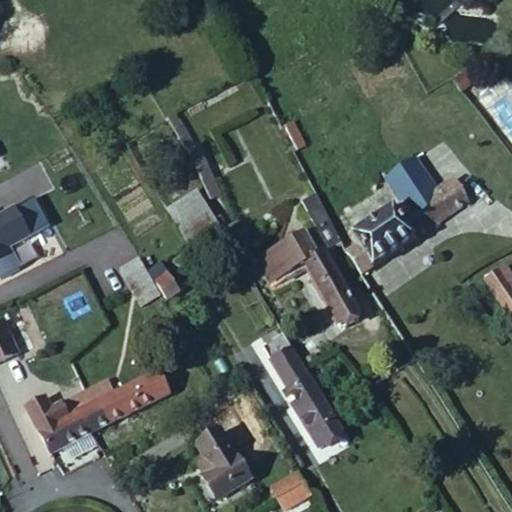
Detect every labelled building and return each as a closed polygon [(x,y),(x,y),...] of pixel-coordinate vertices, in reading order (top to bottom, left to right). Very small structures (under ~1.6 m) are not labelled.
[(179,115),(166,122),(179,145),(186,161),(191,171),(195,183),(198,192),(204,206),(211,220),(215,229),(224,227),(213,197),(218,196),(208,166),(204,168),(179,115)] [(410,220),(439,199),(415,166),(385,186),(404,211),(410,220)] [(352,244),(357,250),(374,274),(469,210),(454,189),(439,199),(410,220),(404,211),(352,244)] [(204,206),(198,192),(169,209),(188,245),(215,229),(211,220),(204,206)] [(326,223),(309,195),(295,203),(311,232),(326,223)] [(0,260),(8,256),(5,252),(26,241),(11,212),(0,218),(0,260)] [(339,247),(326,223),(311,232),(291,244),(261,258),(270,280),(278,278),(280,281),(306,269),(336,325),(344,331),(360,324),(359,316),(325,254),(339,247)] [(357,250),(346,258),(354,271),(362,283),(374,274),(357,250)] [(140,276),(131,262),(113,274),(137,309),(154,297),(140,276)] [(162,270),(145,281),(155,296),(171,284),(162,270)] [(511,285),(503,271),(482,286),(511,334),(511,285)] [(157,301),(154,297),(137,309),(139,313),(157,301)] [(57,359),(43,330),(24,339),(38,367),(57,359)] [(17,366),(1,334),(0,334),(0,374),(3,373),(17,366)] [(304,373),(281,337),(258,351),(265,363),(272,360),(300,407),(318,395),(304,373)] [(162,377),(110,402),(90,411),(102,433),(173,399),(162,377)] [(90,411),(110,402),(103,388),(83,398),(90,411)] [(300,407),(293,411),(301,424),(325,406),(318,395),(300,407)] [(55,428),(90,411),(83,398),(49,415),(55,428)] [(37,437),(55,428),(49,415),(43,405),(25,414),(37,437)] [(325,406),(301,424),(318,454),(343,435),(325,406)] [(102,433),(90,411),(55,428),(37,437),(49,460),(92,438),(102,433)] [(253,488),(224,435),(200,447),(215,476),(205,482),(218,507),(253,488)] [(287,511),(314,497),(297,469),(273,489),(284,511),(287,511)] [(317,511),(321,510),(314,497),(287,511),(317,511)]
